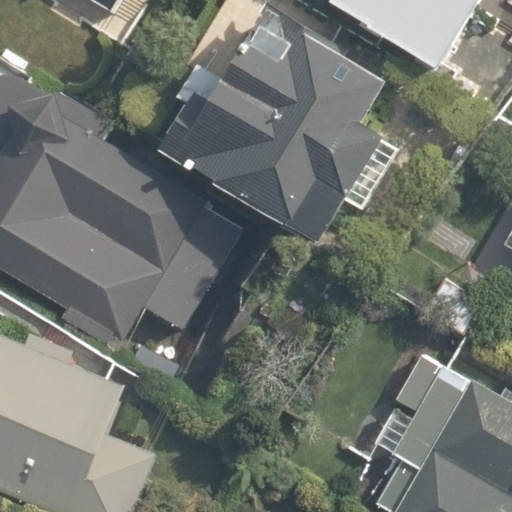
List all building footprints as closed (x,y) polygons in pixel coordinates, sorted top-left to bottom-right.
[(125,0),(94,0),(117,14),(125,0)] [(393,71),(273,0),(260,0),(159,148),(324,240),(387,131),(365,120),(393,71)] [(487,0),(309,0),(448,69),(487,0)] [(254,214),(57,87),(20,75),(0,76),(0,266),(62,303),(55,313),(107,343),(113,335),(123,341),(145,306),(183,329),(254,214)] [(127,379),(0,332),(0,490),(51,511),(137,511),(157,449),(110,419),(127,379)] [(511,511),(511,401),(451,369),(378,506),(390,511),(511,511)]
